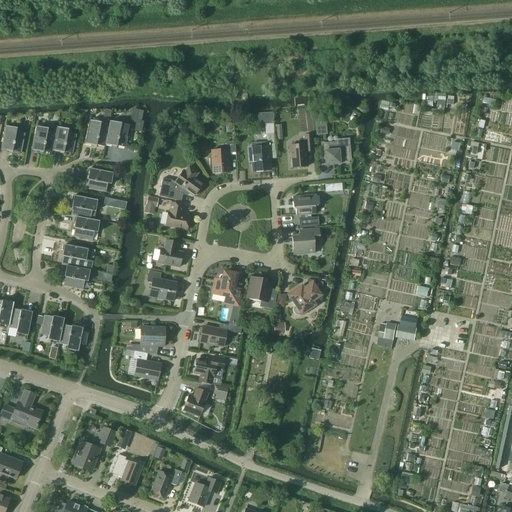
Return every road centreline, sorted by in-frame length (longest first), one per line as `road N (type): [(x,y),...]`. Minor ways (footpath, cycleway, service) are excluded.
road 1 (unclassified): [(380,511),(246,463),(155,418)]
road 2 (residential): [(155,418),(170,386),(198,254)]
road 3 (residential): [(198,254),(269,259),(276,242),(273,183)]
road 4 (residential): [(159,511),(42,471)]
road 5 (residential): [(198,254),(214,193),(273,183)]
